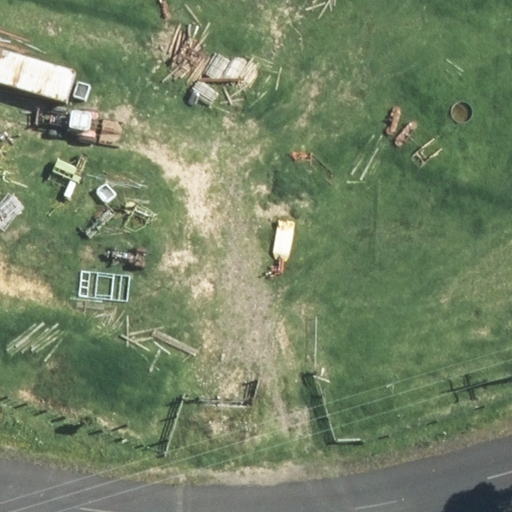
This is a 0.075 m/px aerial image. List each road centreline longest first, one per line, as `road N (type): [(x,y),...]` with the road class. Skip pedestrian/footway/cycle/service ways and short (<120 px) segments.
road 1 (residential): [(315,511),(511,473)]
road 2 (residential): [(0,492),(120,511)]
